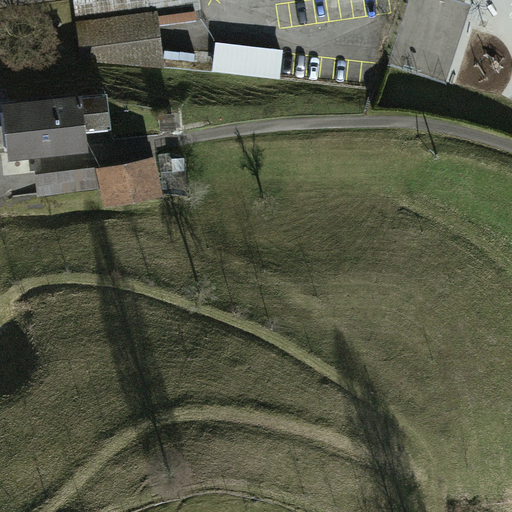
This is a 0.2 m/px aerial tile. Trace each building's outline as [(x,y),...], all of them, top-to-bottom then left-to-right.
[(202,0),(137,0),(77,7),(83,63),(166,54),(162,21),(204,16),(202,0)] [(217,42),(213,71),(281,81),(285,52),(217,42)] [(103,96),(8,106),(12,151),(86,144),(84,130),(107,128),(103,96)] [(164,165),(103,174),(108,207),(169,198),(164,165)] [(97,174),(47,175),(47,206),(97,205),(97,174)]
